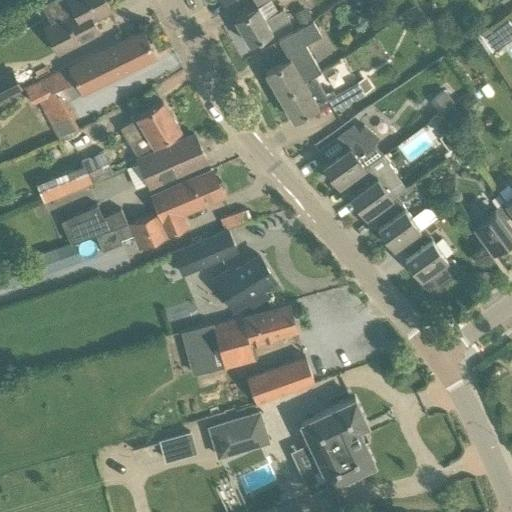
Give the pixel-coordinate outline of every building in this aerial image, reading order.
[(57,53),(77,43),(99,31),(92,19),(110,10),(105,0),(51,0),(43,4),(52,23),(44,27),(57,53)] [(283,9),(278,12),(271,0),(270,0),(260,0),(262,3),(235,19),(249,44),(290,21),(283,9)] [(294,13),(301,25),(312,19),(305,7),(294,13)] [(403,15),(411,26),(422,18),(414,7),(403,15)] [(280,96),(315,75),(320,73),(304,46),(320,36),(312,22),(279,41),(289,59),(266,73),(280,96)] [(489,55),(502,46),(491,31),(488,26),(476,35),(489,55)] [(39,100),(59,89),(63,97),(80,88),(81,90),(155,56),(143,30),(69,65),(25,87),(33,103),(39,100)] [(12,71),(0,76),(0,98),(20,88),(12,71)] [(315,75),(280,96),(293,120),(328,99),(334,110),(364,92),(358,81),(334,95),(332,91),(326,94),(315,75)] [(452,103),(444,91),(430,101),(438,113),(452,103)] [(472,92),(462,99),(468,108),(478,100),(472,92)] [(138,116),(154,143),(179,128),(163,101),(138,116)] [(137,154),(154,143),(138,116),(120,127),(128,140),(137,154)] [(338,187),(345,182),(365,166),(356,154),(363,148),(366,150),(377,137),(364,126),(359,132),(353,124),(317,151),(331,170),(327,172),(338,187)] [(195,134),(138,159),(149,185),(206,160),(195,134)] [(40,193),(43,201),(125,168),(116,145),(80,159),(82,164),(36,182),(37,185),(40,193)] [(455,155),(460,163),(468,158),(463,150),(455,155)] [(365,218),(372,213),(393,197),(375,173),(388,164),(381,154),(365,166),(345,182),(358,201),(355,203),(365,218)] [(211,171),(151,197),(158,213),(124,225),(96,236),(104,253),(123,245),(121,242),(135,236),(140,247),(187,227),(181,213),(222,195),(211,171)] [(393,249),(399,244),(423,225),(436,216),(431,208),(425,207),(412,217),(396,195),(393,197),(372,213),(386,232),(382,234),(393,249)] [(505,239),(511,234),(511,211),(507,204),(475,228),(493,253),(508,242),(505,239)] [(70,245),(96,236),(124,225),(120,212),(100,219),(96,207),(60,224),(70,245)] [(226,228),(248,220),(244,210),(222,217),(226,228)] [(425,226),(430,233),(438,227),(433,220),(425,226)] [(423,225),(399,244),(413,263),(410,265),(420,280),(427,275),(437,289),(461,271),(451,257),(447,259),(423,225)] [(228,229),(173,252),(182,274),(237,251),(228,229)] [(274,279),(259,255),(233,271),(231,269),(215,278),(234,309),(249,300),(252,305),(266,297),(262,291),(263,290),(261,287),(274,279)] [(289,304),(213,325),(225,367),(255,358),(251,343),(296,330),(289,304)] [(306,356),(247,377),(256,403),(315,382),(314,381),(308,361),(306,356)] [(354,398),(302,422),(300,423),(301,424),(310,443),(305,445),(315,466),(320,464),(329,483),(330,484),(331,484),(331,483),(338,480),(341,486),(357,478),(354,473),(373,464),(375,463),(374,462),(362,436),(360,437),(356,430),(358,429),(358,428),(366,424),(368,424),(367,422),(356,399),(356,398),(355,397),(354,398)] [(211,426),(209,426),(210,428),(218,454),(218,456),(220,455),(267,441),(268,441),(268,439),(260,413),(259,411),(258,412),(211,426)] [(138,468),(198,451),(192,430),(132,447),(138,468)]
